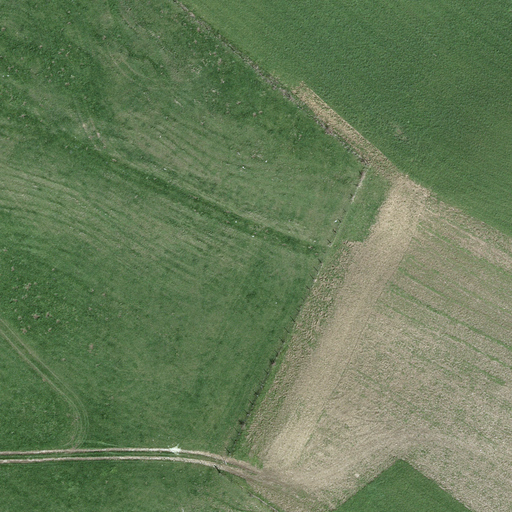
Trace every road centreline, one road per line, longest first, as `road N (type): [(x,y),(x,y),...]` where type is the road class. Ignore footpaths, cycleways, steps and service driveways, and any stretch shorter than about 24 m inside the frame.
road 1 (track): [(226,463),(129,451),(0,455)]
road 2 (track): [(69,453),(83,427),(79,406),(0,323)]
